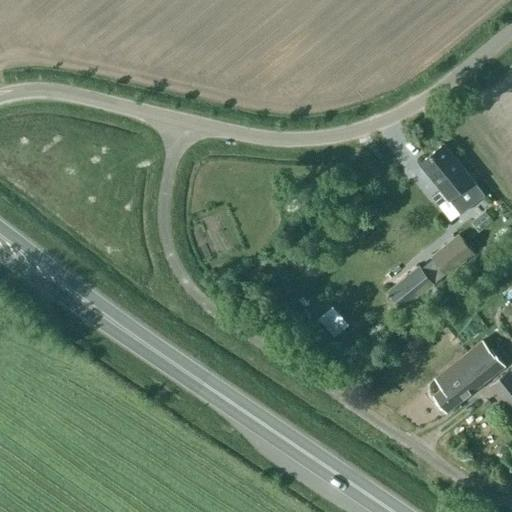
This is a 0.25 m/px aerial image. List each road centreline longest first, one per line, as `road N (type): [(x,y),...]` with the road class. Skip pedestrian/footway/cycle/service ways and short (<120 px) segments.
road 1 (unclassified): [(180,119),(162,220),(186,285),(219,316),(471,485)]
road 2 (unclassified): [(180,119),(256,138),(364,132),(421,107),(511,34)]
road 3 (trunk): [(392,511),(102,315)]
road 4 (unclassified): [(0,97),(54,91),(180,119)]
road 5 (trunk): [(102,315),(95,300),(0,228)]
